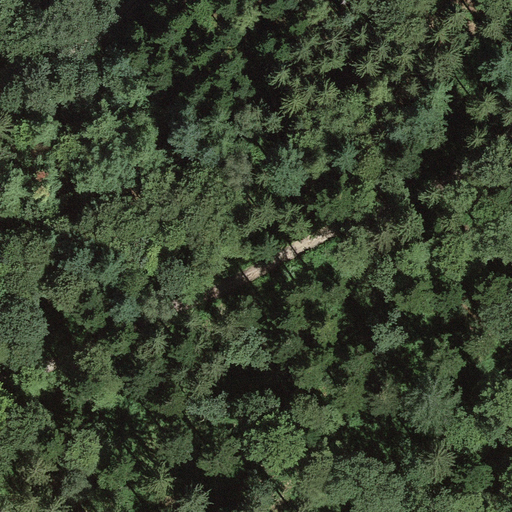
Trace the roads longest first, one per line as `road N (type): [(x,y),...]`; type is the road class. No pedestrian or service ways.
road 1 (track): [(0,376),(239,281),(449,181),(511,138)]
road 2 (track): [(0,67),(67,45),(126,0)]
